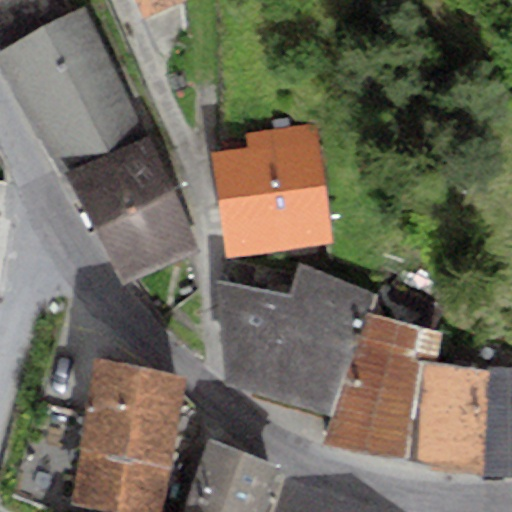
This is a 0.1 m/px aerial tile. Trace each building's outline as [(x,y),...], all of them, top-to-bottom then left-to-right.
[(0,0),(0,28),(31,9),(46,0),(0,0)] [(135,0),(145,19),(185,0),(135,0)] [(0,71),(59,171),(146,133),(84,6),(42,27),(31,9),(0,28),(0,71)] [(226,260),(331,249),(316,122),(247,130),(249,148),(214,152),(226,260)] [(197,245),(146,133),(59,171),(121,280),(197,245)] [(334,417),(366,309),(372,295),(299,265),(287,293),(219,282),(223,381),(334,417)] [(414,461),(430,361),(437,362),(442,332),(366,309),(334,417),(326,440),(414,461)] [(71,502),(117,511),(158,511),(183,378),(96,359),(71,502)] [(480,475),(489,370),(437,362),(430,361),(414,461),(480,475)] [(511,475),(511,369),(489,370),(480,475),(511,475)] [(208,440),(183,511),(261,511),(277,465),(208,440)]
